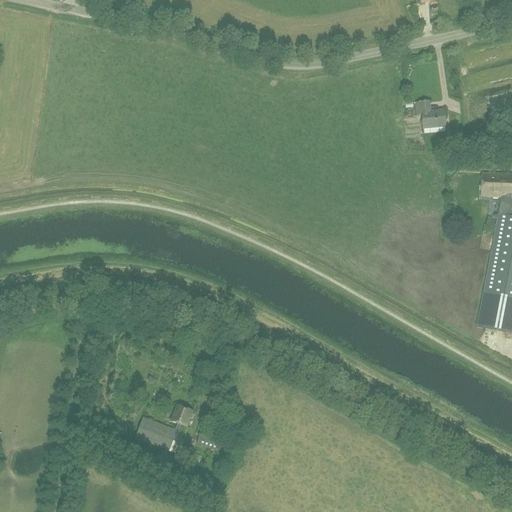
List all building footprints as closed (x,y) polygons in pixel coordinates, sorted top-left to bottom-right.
[(467,89),(511,86),(511,73),(466,76),(467,89)] [(421,115),(423,129),(446,127),(444,110),(431,111),(431,101),(415,103),(416,115),(421,115)] [(481,197),(502,198),(499,215),(511,217),(511,174),(482,173),(481,197)] [(511,217),(499,215),(477,328),(511,334),(511,217)] [(181,432),(183,426),(187,427),(192,411),(176,405),(170,421),(177,424),(175,430),(143,418),(135,438),(175,453),(183,433),(181,432)] [(219,452),(225,434),(202,427),(196,444),(219,452)]
